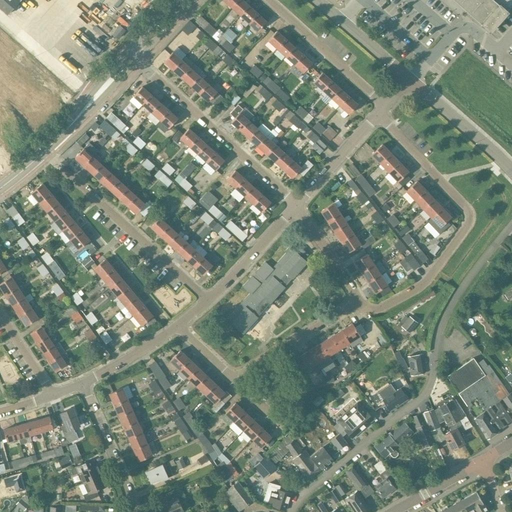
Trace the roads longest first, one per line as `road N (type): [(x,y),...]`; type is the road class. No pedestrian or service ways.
road 1 (residential): [(291,511),(306,489),(423,399),(445,318),(511,224)]
road 2 (residential): [(357,306),(377,309),(414,291),(468,215),(462,199),(378,115)]
road 3 (residential): [(208,301),(44,152)]
road 4 (residential): [(136,59),(296,207)]
road 5 (residential): [(384,108),(270,0)]
road 6 (residential): [(229,376),(357,306)]
road 7 (residential): [(133,511),(82,383)]
road 8 (tertiary): [(511,171),(410,81)]
road 9 (residential): [(208,301),(296,207)]
road 10 (tertiary): [(410,81),(317,0)]
road 11 (residential): [(296,207),(378,115)]
